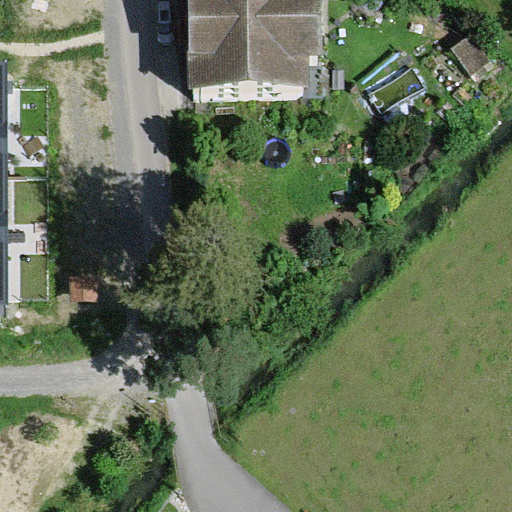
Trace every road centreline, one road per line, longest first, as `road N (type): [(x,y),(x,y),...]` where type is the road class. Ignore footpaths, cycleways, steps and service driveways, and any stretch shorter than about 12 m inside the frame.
road 1 (residential): [(257,511),(204,464),(182,375),(157,322),(136,0)]
road 2 (track): [(157,322),(115,363),(71,381),(0,379)]
